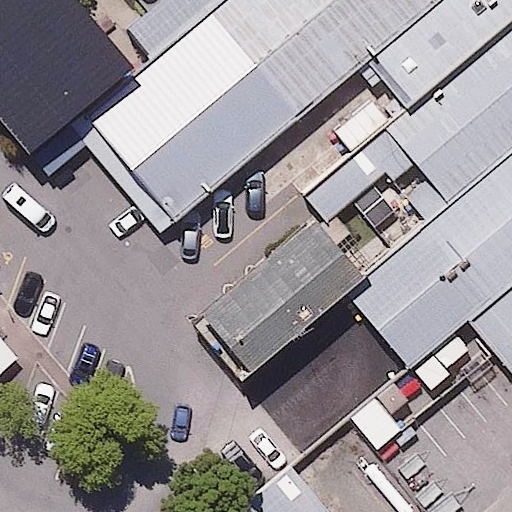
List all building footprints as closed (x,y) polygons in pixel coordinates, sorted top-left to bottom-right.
[(131,65),(75,0),(0,0),(0,123),(24,153),(131,65)] [(366,54),(428,0),(150,0),(122,25),(149,59),(69,119),(160,223),(366,54)] [(398,96),(511,4),(511,0),(428,0),(366,54),(385,84),(398,96)] [(463,311),(511,270),(511,4),(398,96),(385,84),(336,125),(350,141),(303,188),(323,212),(400,148),(438,192),(355,266),(303,210),(191,302),(240,369),(340,284),(402,358),(463,311)] [(511,270),(463,311),(511,369),(511,270)] [(329,511),(289,461),(235,503),(242,511),(329,511)]
